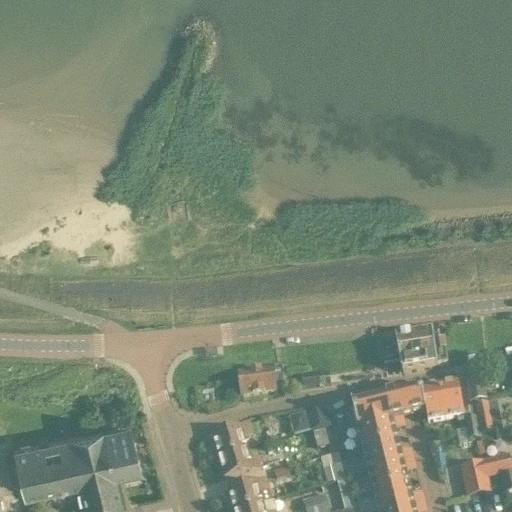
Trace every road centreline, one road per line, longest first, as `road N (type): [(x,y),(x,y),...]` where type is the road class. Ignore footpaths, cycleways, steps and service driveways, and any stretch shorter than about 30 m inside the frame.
road 1 (tertiary): [(511,303),(143,346)]
road 2 (residential): [(169,433),(404,386)]
road 3 (tertiary): [(143,346),(0,343)]
road 4 (residential): [(404,386),(435,511)]
